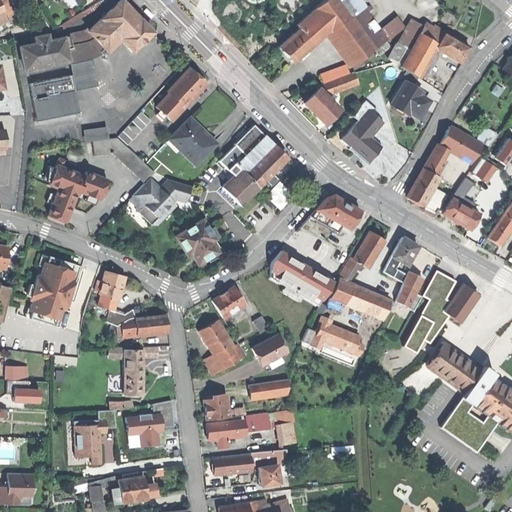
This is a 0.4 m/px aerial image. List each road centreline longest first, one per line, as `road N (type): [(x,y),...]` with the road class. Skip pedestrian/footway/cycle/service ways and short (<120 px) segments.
road 1 (secondary): [(330,169),(161,0)]
road 2 (residential): [(389,207),(457,87),(511,23)]
road 3 (residential): [(177,295),(201,511)]
road 4 (residential): [(330,169),(251,262),(193,295),(177,295)]
road 5 (residential): [(177,295),(46,229),(0,217)]
road 6 (secondary): [(511,282),(389,207)]
